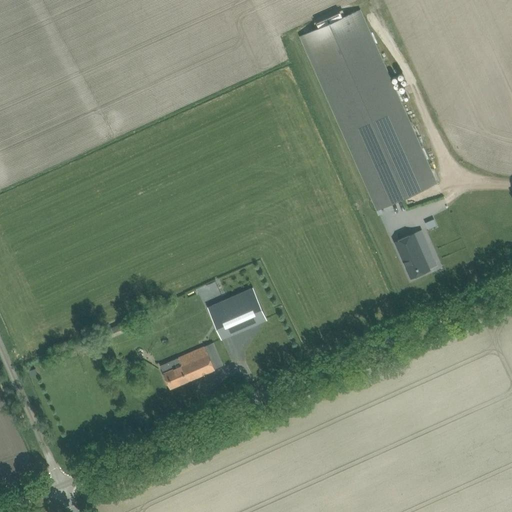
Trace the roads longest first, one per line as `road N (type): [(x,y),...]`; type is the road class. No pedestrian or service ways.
road 1 (unclassified): [(61,487),(511,289)]
road 2 (track): [(61,487),(0,343)]
